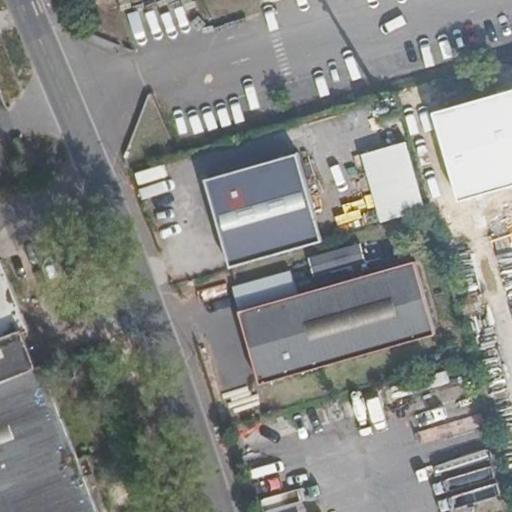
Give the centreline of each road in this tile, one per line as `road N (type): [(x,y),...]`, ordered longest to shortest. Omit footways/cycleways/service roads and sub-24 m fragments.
road 1 (unclassified): [(25,0),(100,175),(207,511)]
road 2 (unknown): [(133,281),(171,256),(181,235),(176,174),(197,155),(364,112)]
road 3 (unknown): [(168,50),(368,0)]
road 4 (unknown): [(415,511),(391,456),(378,448),(337,463),(330,494)]
